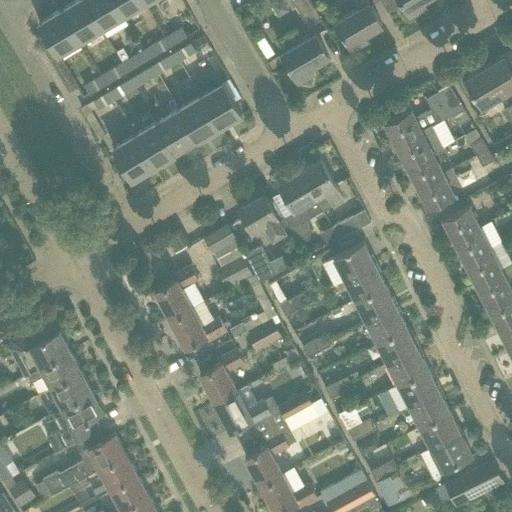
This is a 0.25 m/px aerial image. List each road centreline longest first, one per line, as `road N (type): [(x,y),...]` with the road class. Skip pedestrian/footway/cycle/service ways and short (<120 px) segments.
road 1 (residential): [(511,447),(497,436),(447,338),(450,306),(408,222),(375,204),(327,110)]
road 2 (residential): [(210,511),(75,260)]
road 3 (residential): [(126,227),(0,13)]
road 4 (residential): [(327,110),(492,12)]
road 5 (residential): [(126,227),(287,134)]
road 6 (residential): [(287,134),(207,0)]
road 7 (residential): [(75,260),(0,131)]
